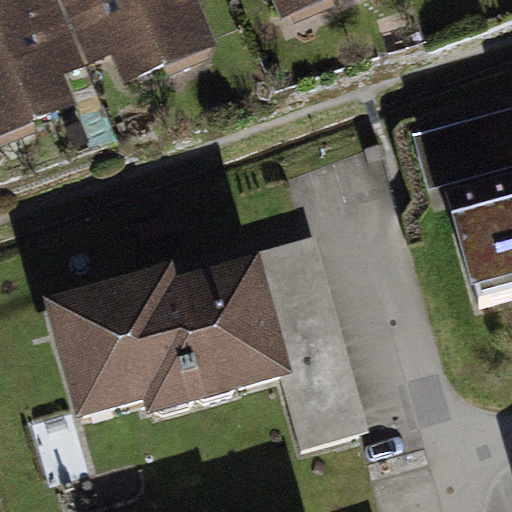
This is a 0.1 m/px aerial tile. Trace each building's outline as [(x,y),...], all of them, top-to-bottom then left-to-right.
[(183,0),(59,0),(57,1),(90,77),(111,67),(126,103),(212,67),(183,0)] [(262,0),(280,41),(369,4),(367,0),(262,0)] [(48,1),(0,19),(0,155),(66,130),(54,99),(82,88),(48,1)] [(511,205),(441,224),(470,337),(511,325),(511,205)] [(314,252),(254,268),(305,458),(364,443),(314,252)] [(173,293),(48,324),(76,437),(136,423),(140,441),(284,406),(255,289),(177,308),(173,293)]
